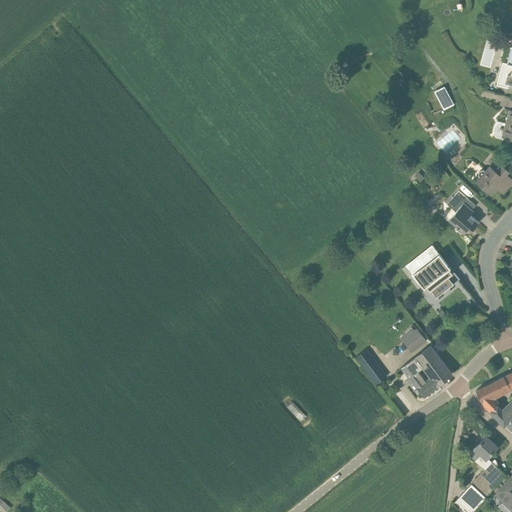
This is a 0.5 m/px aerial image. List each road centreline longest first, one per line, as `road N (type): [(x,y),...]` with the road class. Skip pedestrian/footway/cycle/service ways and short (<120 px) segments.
road 1 (tertiary): [(295,511),(457,386)]
road 2 (residential): [(506,341),(486,265),(489,247),(511,218)]
